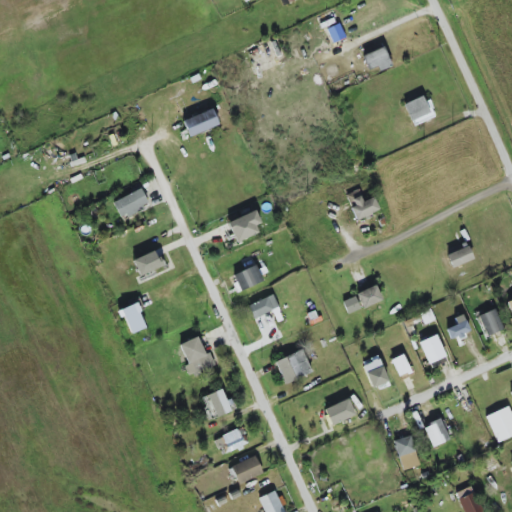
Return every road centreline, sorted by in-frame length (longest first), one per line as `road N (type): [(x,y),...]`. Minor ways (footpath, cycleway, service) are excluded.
road 1 (residential): [(315,511),(190,239)]
road 2 (residential): [(330,206),(358,250),(376,249),(511,184)]
road 3 (residential): [(433,0),(511,169)]
road 4 (residential): [(511,353),(383,414)]
